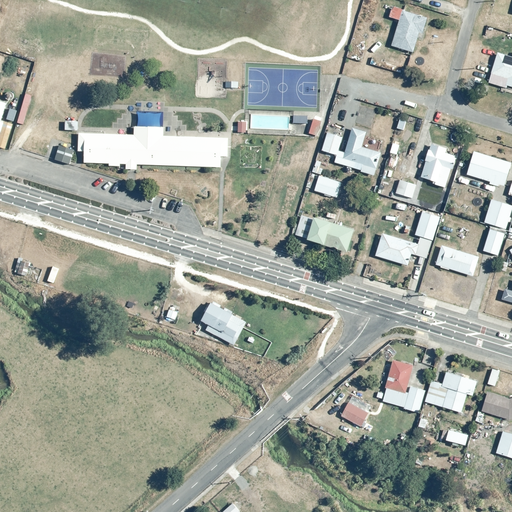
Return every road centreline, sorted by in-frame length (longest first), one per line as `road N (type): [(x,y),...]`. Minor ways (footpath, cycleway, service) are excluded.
road 1 (secondary): [(374,304),(0,188)]
road 2 (unclassified): [(374,304),(343,351),(161,511)]
road 3 (secondary): [(511,346),(374,304)]
